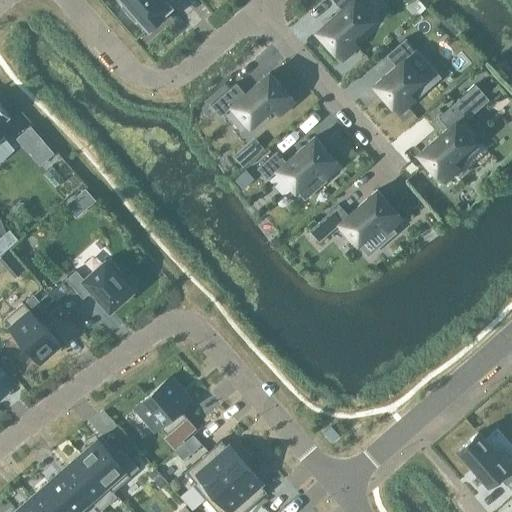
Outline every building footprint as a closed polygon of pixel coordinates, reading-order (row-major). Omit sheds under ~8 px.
[(149,29),(165,15),(163,14),(172,6),(166,0),(123,0),(127,3),(123,6),(135,21),(139,17),(149,29)] [(333,0),(342,10),(318,31),(342,59),(357,46),(351,38),(373,19),(355,0),(333,0)] [(396,66),(375,84),(400,112),(415,99),(408,91),(423,79),(405,59),(416,49),(406,38),(387,55),(396,66)] [(236,83),(212,104),(222,115),(233,106),(251,126),(272,107),(279,114),(294,101),(270,73),(246,94),(236,83)] [(448,128),(420,153),(444,181),(459,168),(453,160),(474,141),(460,125),(489,100),(476,85),(439,117),(448,128)] [(0,137),(5,134),(4,133),(15,123),(9,115),(10,114),(0,102),(0,137)] [(40,152),(27,137),(16,146),(29,161),(40,152)] [(277,151),(258,168),(268,180),(279,170),(296,190),(318,171),(324,178),(339,165),(315,137),(287,162),(277,151)] [(243,147),(252,157),(263,148),(254,138),(243,147)] [(77,197),(87,209),(97,200),(87,188),(77,197)] [(402,218),(377,190),(349,215),(339,204),(309,230),(319,242),(341,223),(359,243),(380,224),(391,236),(395,232),(391,227),(402,218)] [(17,258),(9,248),(0,255),(0,259),(7,267),(17,258)] [(122,273),(112,261),(109,264),(105,260),(84,279),(76,270),(66,279),(83,298),(93,290),(110,310),(132,290),(120,276),(122,273)] [(51,314),(34,294),(24,302),(23,302),(4,319),(26,344),(23,347),(33,358),(36,356),(40,360),(60,343),(41,322),(51,314)] [(170,377),(136,407),(156,430),(160,426),(167,435),(176,427),(186,439),(198,428),(188,417),(180,408),(190,400),(170,377)] [(478,432),(459,449),(489,484),(498,476),(507,485),(511,480),(511,462),(508,466),(478,432)] [(183,460),(202,444),(193,434),(175,451),(183,460)] [(107,484),(107,485),(113,492),(131,477),(130,476),(140,467),(123,448),(113,456),(98,439),(80,454),(107,484)] [(194,484),(206,499),(246,464),(234,449),(232,451),(222,440),(186,471),(196,483),(194,484)] [(91,499),(107,485),(107,484),(80,454),(64,468),(91,499)] [(246,464),(206,499),(218,511),(244,511),(253,504),(267,492),(257,481),(259,479),(246,464)] [(48,482),(74,511),(75,511),(91,499),(64,468),(48,482)] [(45,511),(74,511),(48,482),(32,496),(45,511)] [(16,511),(45,511),(32,496),(15,511),(16,511)]
